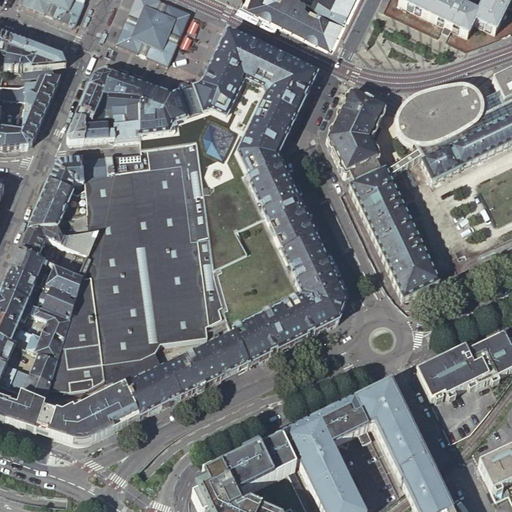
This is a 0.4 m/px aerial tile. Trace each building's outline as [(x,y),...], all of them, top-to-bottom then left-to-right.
[(24,0),(22,7),(75,30),(87,0),(24,0)] [(152,0),(134,0),(115,46),(168,69),(190,16),(152,0)] [(253,0),(334,42),(354,0),(253,0)] [(400,0),(397,7),(443,29),(450,32),(466,40),(473,27),(494,37),(508,9),(511,0),(485,0),(477,18),(439,0),(400,0)] [(178,155),(180,155),(187,223),(189,247),(192,267),(194,267),(201,318),(210,329),(213,328),(218,332),(217,332),(220,339),(229,334),(247,371),(256,366),(316,337),(336,327),(344,306),(337,291),(275,162),(287,137),(315,78),(227,35),(226,37),(225,39),(207,76),(200,90),(196,91),(194,88),(186,90),(178,93),(179,93),(179,98),(163,98),(139,89),(138,102),(139,144),(140,153),(140,159),(143,158),(152,158),(178,155)] [(10,42),(0,38),(0,75),(2,76),(3,74),(10,42)] [(10,42),(3,74),(19,75),(26,48),(10,42)] [(26,48),(19,75),(21,75),(22,79),(63,75),(65,70),(62,64),(61,61),(26,48)] [(511,73),(492,83),(499,97),(503,107),(511,102),(511,73)] [(88,90),(104,97),(111,79),(102,76),(93,80),(88,90)] [(102,101),(138,102),(139,89),(125,83),(125,84),(111,79),(104,97),(102,101)] [(43,120),(59,83),(38,85),(31,101),(24,98),(24,102),(24,107),(24,109),(24,112),(23,118),(23,120),(43,120)] [(0,101),(7,102),(5,127),(22,129),(23,120),(23,118),(24,112),(24,109),(24,107),(24,102),(24,98),(24,97),(24,96),(24,95),(24,88),(18,90),(0,89),(0,101)] [(113,147),(139,144),(138,102),(102,101),(104,97),(88,90),(79,114),(93,121),(92,124),(106,122),(107,128),(108,144),(113,147)] [(413,151),(415,151),(417,152),(418,152),(420,152),(421,152),(422,152),(424,152),(425,152),(426,152),(427,152),(428,152),(430,151),(431,151),(432,151),(433,150),(434,150),(435,150),(444,146),(450,143),(457,140),(461,137),(466,135),(470,132),(472,131),(475,128),(477,126),(477,124),(479,122),(479,120),(480,118),(480,115),(480,113),(480,110),(480,108),(480,106),(478,104),(477,102),(476,100),(475,99),(473,97),(470,96),(468,95),(466,95),(464,94),(462,94),(459,94),(457,94),(454,94),(452,94),(448,95),(446,95),(444,96),(442,96),(440,97),(438,97),(434,98),(434,102),(428,102),(423,102),(418,104),(414,107),(411,110),(408,108),(407,110),(405,111),(404,112),(403,113),(402,115),(401,116),(400,118),(399,120),(397,122),(396,124),(396,126),(396,127),(396,129),(395,130),(396,132),(396,134),(397,137),(397,139),(398,141),(399,142),(401,144),(402,145),(403,146),(404,147),(406,148),(407,149),(409,150),(411,151),(413,151)] [(352,97),(348,98),(327,144),(343,180),(379,163),(370,144),(378,127),(384,115),(383,112),(365,103),(352,97)] [(511,102),(503,107),(499,97),(490,101),(480,106),(480,108),(480,110),(480,113),(480,115),(480,118),(479,120),(479,122),(477,124),(477,126),(475,128),(472,131),(470,132),(466,135),(461,137),(457,140),(450,143),(444,146),(435,150),(437,153),(439,158),(511,121),(511,102)] [(93,121),(79,114),(75,122),(85,124),(86,124),(92,125),(92,124),(93,121)] [(31,148),(43,120),(23,120),(22,129),(19,152),(27,151),(31,148)] [(421,166),(431,187),(459,173),(511,146),(511,121),(439,158),(422,166),(421,166)] [(69,147),(84,146),(85,130),(85,124),(75,122),(67,143),(69,147)] [(5,153),(19,152),(22,129),(5,127),(4,127),(3,132),(0,131),(0,151),(4,153),(5,153)] [(84,146),(108,144),(107,128),(90,129),(85,130),(84,146)] [(422,166),(439,158),(437,153),(435,150),(434,150),(433,150),(432,151),(431,151),(430,151),(428,152),(427,152),(426,152),(425,152),(424,152),(422,152),(421,152),(420,152),(418,152),(417,152),(415,151),(418,158),(420,162),(422,166)] [(158,355),(210,329),(201,318),(194,267),(192,267),(189,247),(187,223),(180,155),(178,155),(152,158),(143,158),(140,159),(80,164),(82,188),(83,193),(84,192),(88,238),(97,237),(97,238),(97,239),(85,265),(78,282),(81,283),(79,289),(114,301),(114,297),(133,289),(148,335),(157,354),(158,355)] [(418,158),(385,177),(387,181),(420,162),(418,158)] [(379,163),(343,180),(344,181),(348,180),(352,189),(379,176),(375,167),(379,165),(379,164),(379,163)] [(82,188),(80,164),(59,166),(56,169),(48,187),(70,196),(73,189),(82,188)] [(401,305),(437,288),(387,181),(385,177),(384,174),(379,176),(352,189),(348,190),(401,305)] [(70,196),(48,187),(27,236),(57,233),(62,240),(88,238),(84,192),(83,193),(76,198),(70,196)] [(83,193),(82,188),(73,189),(70,196),(76,198),(83,193)] [(18,256),(36,263),(45,244),(73,256),(65,276),(78,282),(85,265),(97,239),(97,238),(97,237),(88,238),(62,240),(57,233),(27,236),(18,256)] [(75,304),(79,289),(81,283),(78,282),(65,276),(36,263),(18,256),(10,275),(75,304)] [(75,304),(10,275),(1,296),(69,325),(75,304)] [(155,362),(158,355),(157,354),(148,335),(133,289),(114,297),(114,301),(79,289),(75,304),(69,325),(56,365),(50,387),(48,394),(59,397),(87,395),(103,387),(102,371),(141,369),(155,362)] [(69,325),(1,296),(0,297),(0,322),(17,329),(20,323),(24,325),(28,318),(46,326),(40,341),(34,356),(37,357),(56,365),(69,325)] [(20,323),(17,329),(17,331),(40,341),(46,326),(28,318),(24,325),(20,323)] [(0,322),(0,341),(15,348),(17,342),(14,340),(15,338),(29,344),(25,352),(34,356),(40,341),(17,331),(17,329),(0,322)] [(247,371),(229,334),(220,339),(237,375),(247,371)] [(226,380),(237,375),(220,339),(201,348),(190,353),(207,389),(226,380)] [(0,341),(0,365),(6,368),(11,357),(15,359),(16,356),(12,354),(15,348),(0,341)] [(465,358),(464,354),(463,355),(416,377),(430,406),(443,400),(445,403),(463,394),(474,389),(476,393),(511,375),(511,353),(510,355),(509,354),(503,341),(499,342),(466,358),(465,358)] [(179,403),(207,389),(190,353),(161,367),(179,403)] [(29,378),(50,387),(56,365),(37,357),(29,378)] [(47,396),(48,394),(50,387),(29,378),(6,368),(0,365),(0,389),(44,408),(47,396)] [(138,423),(179,403),(161,367),(144,375),(120,387),(122,391),(138,423)] [(141,369),(103,387),(106,394),(108,393),(120,387),(144,375),(141,369)] [(88,447),(90,446),(123,430),(138,423),(122,391),(72,416),(71,414),(60,419),(49,416),(42,413),(44,408),(0,389),(0,423),(35,436),(40,437),(43,438),(72,448),(74,448),(76,449),(78,449),(80,449),(82,449),(84,448),(86,448),(88,447)] [(424,469),(423,468),(424,468),(424,467),(424,466),(424,465),(424,464),(423,464),(423,463),(422,463),(422,462),(421,462),(420,462),(420,461),(422,460),(389,390),(384,392),(353,407),(366,434),(373,431),(403,495),(429,474),(426,468),(424,469)] [(333,417),(278,443),(291,471),(296,468),(317,511),(358,511),(346,487),(349,485),(336,459),(334,458),(338,448),(345,451),(347,443),(351,442),(355,440),(357,439),(366,434),(353,407),(340,413),(333,417)] [(370,443),(366,434),(357,439),(361,448),(370,443)] [(194,511),(317,511),(296,468),(291,471),(278,443),(244,459),(214,474),(208,478),(203,482),(198,489),(195,496),(194,502),(194,508),(194,511)] [(508,498),(511,505),(511,449),(497,458),(479,467),(484,478),(497,503),(508,498)] [(496,504),(497,503),(484,478),(479,467),(478,467),(496,504)] [(411,510),(437,489),(433,482),(429,474),(403,495),(407,503),(411,510)] [(447,511),(440,497),(438,493),(437,489),(411,510),(411,511),(447,511)]
